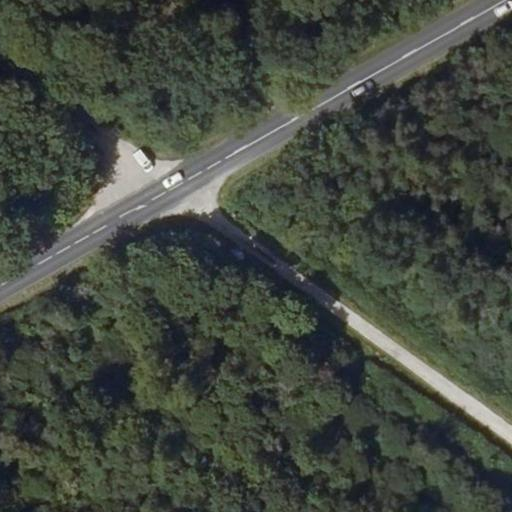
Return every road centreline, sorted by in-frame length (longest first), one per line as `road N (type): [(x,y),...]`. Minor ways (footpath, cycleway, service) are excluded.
road 1 (track): [(0,69),(511,441)]
road 2 (secondary): [(0,287),(504,0)]
